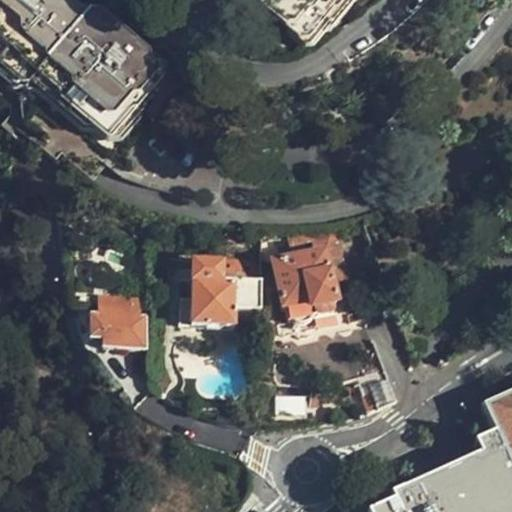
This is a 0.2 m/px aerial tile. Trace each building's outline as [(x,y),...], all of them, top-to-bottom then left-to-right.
[(158,65),(96,10),(89,18),(68,0),(0,0),(0,56),(31,84),(38,76),(111,141),(168,74),(158,65)] [(249,0),(305,49),(348,0),(249,0)] [(348,279),(335,244),(320,249),(321,254),(269,267),(281,313),(284,313),(287,325),(290,326),(299,331),(305,330),(310,323),(332,317),(329,308),(335,306),(329,284),(348,279)] [(233,316),(259,316),(260,282),(220,282),(220,268),(192,269),(191,299),(179,300),(178,329),(233,331),(233,316)] [(144,355),(144,321),(86,321),(87,346),(100,346),(100,356),(144,355)] [(376,411),(395,404),(389,388),(367,396),(373,412),(376,411)] [(511,397),(482,411),(494,438),(511,479),(511,397)] [(488,438),(481,421),(469,426),(477,443),(488,438)] [(477,447),(481,457),(494,489),(511,481),(511,479),(494,438),(477,447)] [(481,457),(461,466),(443,473),(424,481),(390,495),(393,502),(397,511),(511,511),(511,481),(494,489),(481,457)] [(397,511),(393,502),(369,511),(397,511)]
